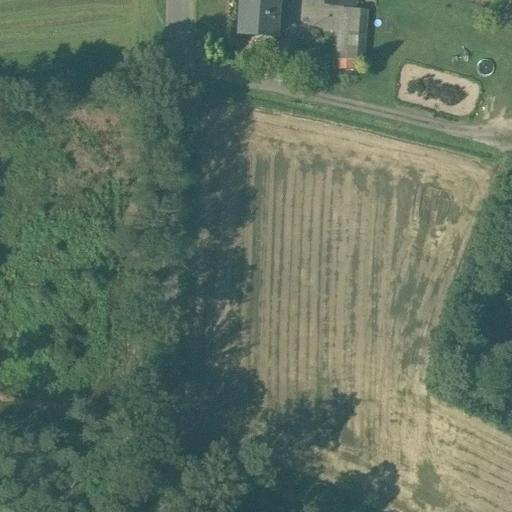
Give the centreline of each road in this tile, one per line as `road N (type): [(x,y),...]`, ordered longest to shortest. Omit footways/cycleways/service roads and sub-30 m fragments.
road 1 (unclassified): [(177,65),(162,511)]
road 2 (unclassified): [(177,65),(511,142)]
